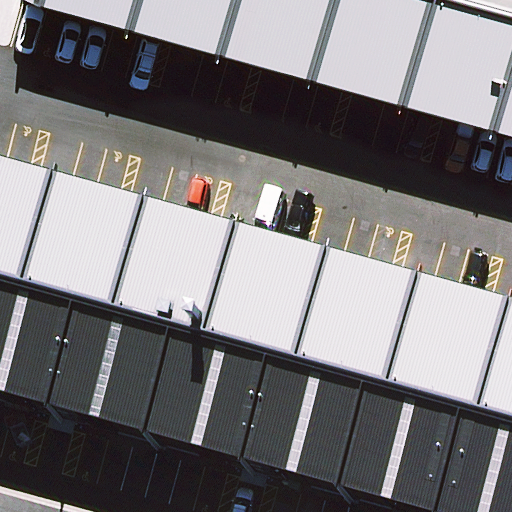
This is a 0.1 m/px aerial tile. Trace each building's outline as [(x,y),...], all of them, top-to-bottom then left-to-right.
[(114,0),(112,8),(202,32),(210,0),(114,0)] [(210,0),(202,32),(293,56),(307,0),(210,0)] [(307,0),(293,56),(383,80),(404,0),(307,0)] [(404,0),(383,80),(473,104),(500,0),(404,0)] [(511,0),(500,0),(473,104),(511,114),(511,0)] [(0,271),(37,281),(68,168),(0,150),(0,271)] [(90,295),(126,305),(158,193),(68,168),(37,281),(90,295)] [(187,322),(216,330),(247,218),(158,193),(126,305),(187,322)] [(283,349),(307,355),(338,243),(247,218),(216,330),(283,349)] [(379,375),(396,379),(426,267),(338,243),(307,355),(379,375)] [(476,401),(491,405),(511,328),(511,289),(426,267),(396,379),(476,401)] [(37,281),(0,271),(0,386),(60,403),(90,295),(37,281)] [(126,305),(90,295),(60,403),(157,430),(187,322),(126,305)] [(216,330),(187,322),(157,430),(254,456),(283,349),(216,330)] [(511,328),(491,405),(511,410),(511,328)] [(307,355),(283,349),(254,456),(350,482),(379,375),(307,355)] [(396,379),(379,375),(350,482),(446,508),(476,401),(396,379)] [(511,511),(511,410),(491,405),(476,401),(446,508),(459,511),(511,511)]
